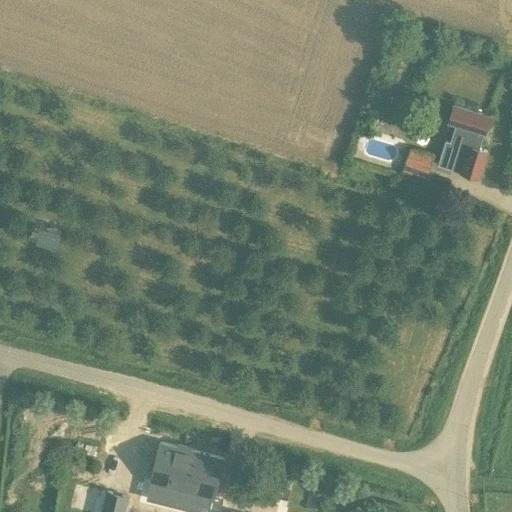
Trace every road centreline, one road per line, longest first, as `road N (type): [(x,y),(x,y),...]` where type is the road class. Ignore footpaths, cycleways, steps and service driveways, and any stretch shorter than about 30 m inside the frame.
road 1 (residential): [(449,474),(0,356)]
road 2 (unclassified): [(449,474),(511,265)]
